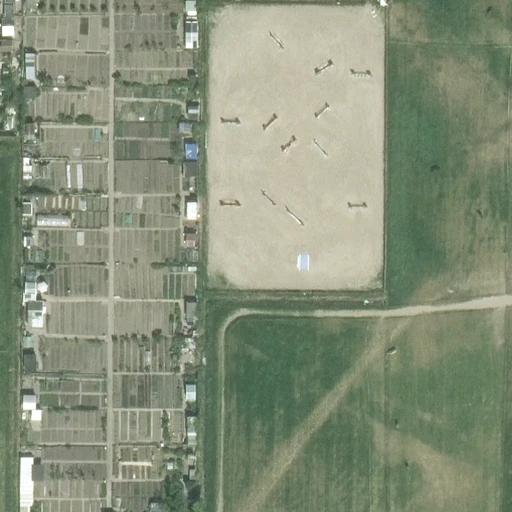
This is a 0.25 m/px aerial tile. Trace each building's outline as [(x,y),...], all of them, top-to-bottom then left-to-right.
[(192,0),(193,14),(210,13),(209,0),(192,0)] [(205,136),(193,137),(195,154),(206,154),(205,136)] [(192,270),(193,251),(176,251),(176,270),(192,270)] [(31,299),(42,301),(46,274),(35,272),(31,299)] [(52,302),(36,301),(35,326),(51,327),(52,302)]
